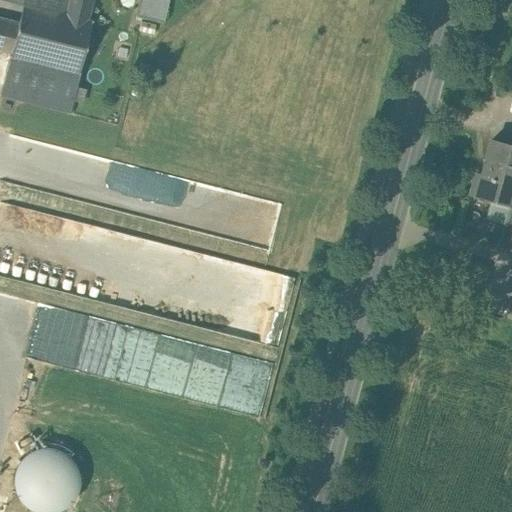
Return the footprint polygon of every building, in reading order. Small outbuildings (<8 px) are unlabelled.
[(15,0),(25,2),(26,2),(68,13),(71,0),(15,0)] [(71,0),(68,13),(89,18),(93,0),(71,0)] [(171,0),(142,0),(139,15),(166,22),(171,0)] [(26,2),(25,2),(22,17),(13,51),(12,56),(81,74),(95,20),(89,18),(68,13),(26,2)] [(0,47),(13,51),(22,17),(0,11),(0,47)] [(12,56),(10,56),(0,93),(73,112),(83,74),(81,74),(12,56)] [(511,144),(491,139),(482,174),(477,172),(471,193),(511,204),(499,247),(511,250),(511,144)] [(0,325),(68,339),(74,309),(0,293),(0,325)] [(112,378),(222,403),(223,396),(202,391),(213,346),(138,329),(133,352),(119,348),(112,378)] [(26,511),(38,511),(81,496),(61,443),(8,463),(26,511)]
